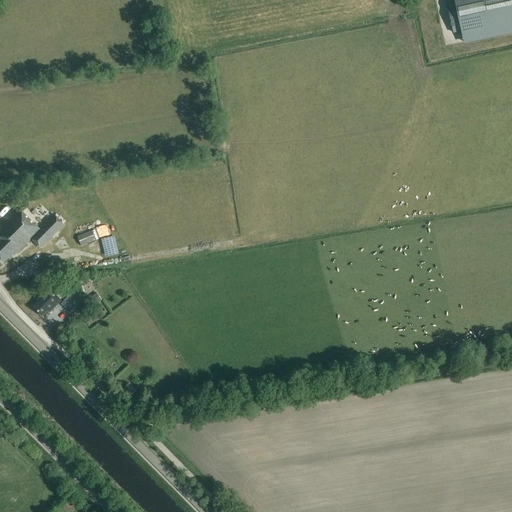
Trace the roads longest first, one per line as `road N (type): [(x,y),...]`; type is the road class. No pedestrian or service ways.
road 1 (secondary): [(203,511),(0,306)]
road 2 (unclassified): [(113,511),(0,397)]
